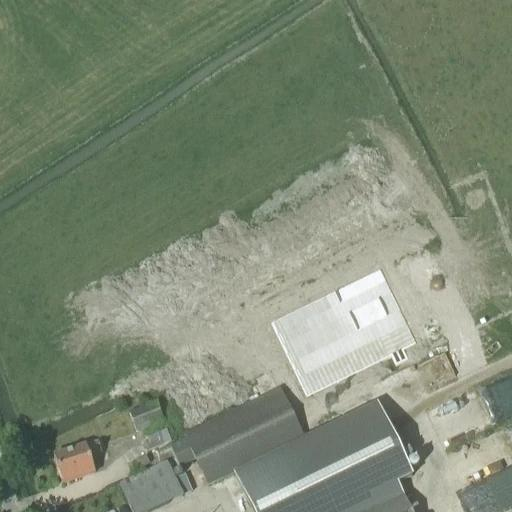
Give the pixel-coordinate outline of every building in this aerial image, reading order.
[(444,354),(421,367),(431,386),(455,374),(444,354)] [(166,445),(148,454),(155,469),(118,487),(129,511),(152,511),(182,499),(170,472),(193,461),(206,488),(303,441),(280,394),(168,449),(166,445)] [(128,414),(135,434),(163,424),(156,404),(128,414)] [(407,511),(396,487),(411,480),(377,409),(234,478),(249,511),(407,511)] [(148,453),(148,454),(166,445),(171,443),(166,431),(144,441),(149,453),(148,453)] [(511,432),(477,444),(485,470),(500,465),(497,458),(511,452),(511,432)] [(53,459),(61,486),(93,476),(88,459),(100,456),(96,445),(53,459)] [(140,460),(143,468),(151,464),(147,457),(140,460)]
